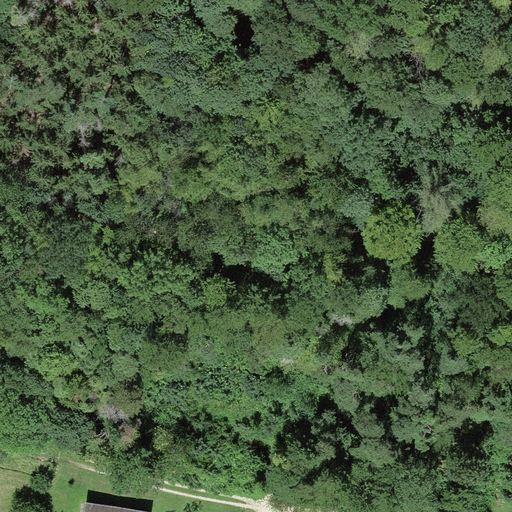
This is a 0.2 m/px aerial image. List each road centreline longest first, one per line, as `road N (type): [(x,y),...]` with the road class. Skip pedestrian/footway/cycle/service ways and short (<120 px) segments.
road 1 (track): [(0,186),(178,238),(511,233)]
road 2 (track): [(196,0),(382,76),(511,95)]
road 3 (track): [(0,439),(164,488),(280,511)]
